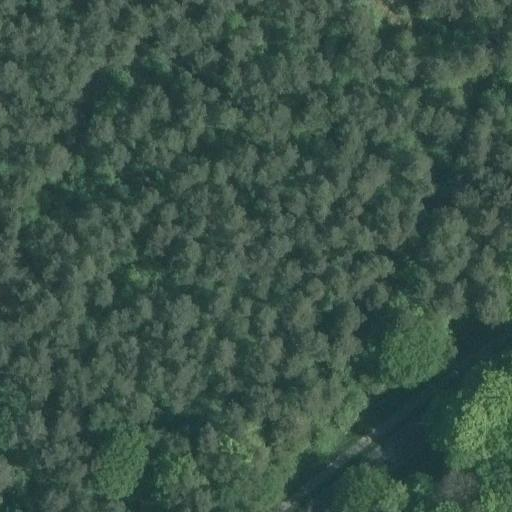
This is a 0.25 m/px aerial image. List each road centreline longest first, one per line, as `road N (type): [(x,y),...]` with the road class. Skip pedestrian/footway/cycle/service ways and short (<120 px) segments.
road 1 (secondary): [(325,511),(511,363)]
road 2 (track): [(205,511),(0,412)]
